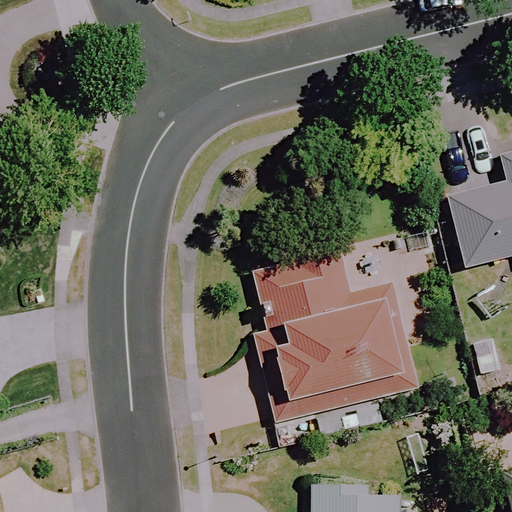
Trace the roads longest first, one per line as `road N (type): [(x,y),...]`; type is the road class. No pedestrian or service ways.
road 1 (residential): [(173,105),(131,208),(142,511)]
road 2 (residential): [(511,10),(241,75),(173,105)]
